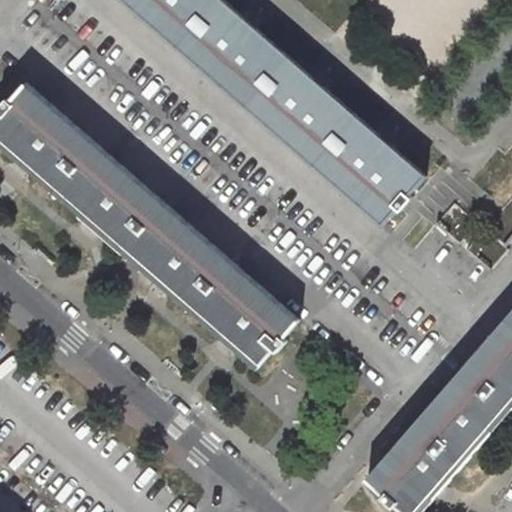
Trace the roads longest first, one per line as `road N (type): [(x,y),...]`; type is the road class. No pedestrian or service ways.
road 1 (residential): [(269,511),(511,222)]
road 2 (residential): [(0,273),(269,511)]
